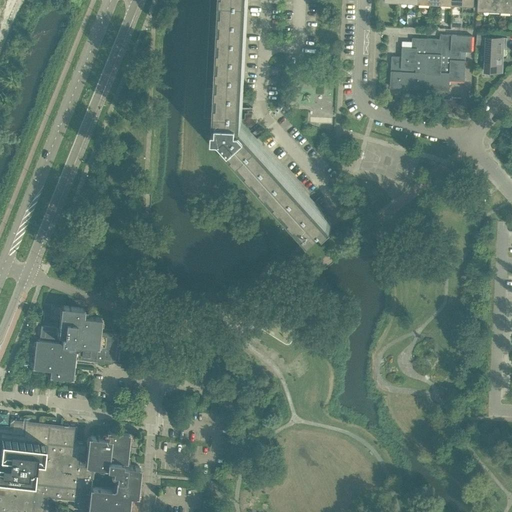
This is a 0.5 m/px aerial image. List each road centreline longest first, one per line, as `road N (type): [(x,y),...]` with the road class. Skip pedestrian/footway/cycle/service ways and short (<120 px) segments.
road 1 (tertiary): [(28,268),(137,0)]
road 2 (tertiary): [(110,0),(3,257)]
road 3 (residential): [(468,145),(364,106),(357,83),(362,0)]
road 4 (residential): [(0,396),(151,419)]
